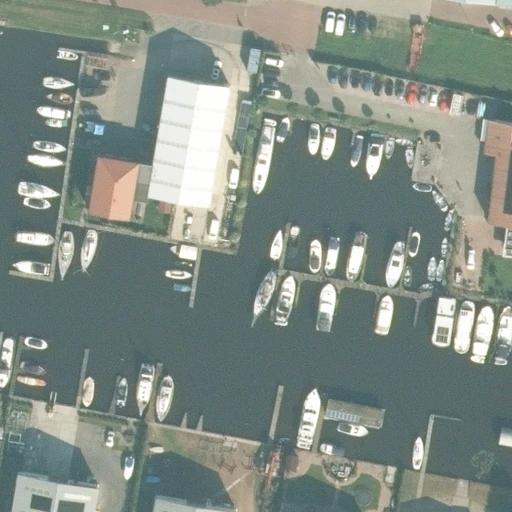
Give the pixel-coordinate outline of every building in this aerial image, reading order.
[(152,163),(149,183),(147,193),(207,203),(228,84),(167,74),(152,163)] [(511,121),(487,118),(484,140),(497,142),(487,221),(506,223),(503,247),(511,248),(511,121)] [(149,183),(152,163),(137,161),(137,160),(97,153),(87,210),(128,216),(131,200),(131,201),(135,181),(149,183)] [(51,511),(57,479),(17,472),(10,511),(51,511)] [(57,479),(51,511),(92,511),(97,486),(57,479)] [(193,511),(195,503),(155,496),(152,511),(193,511)] [(195,503),(193,511),(234,511),(235,510),(195,503)]
